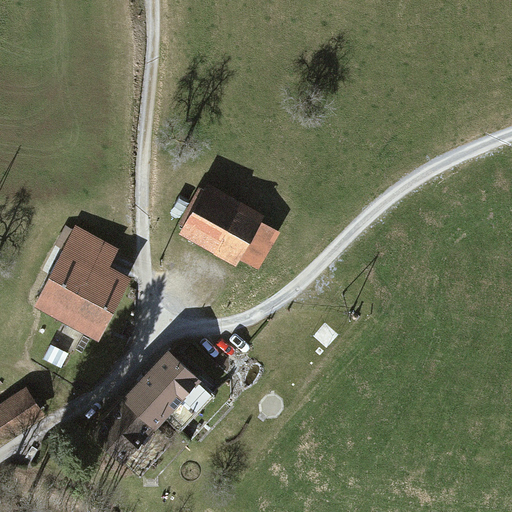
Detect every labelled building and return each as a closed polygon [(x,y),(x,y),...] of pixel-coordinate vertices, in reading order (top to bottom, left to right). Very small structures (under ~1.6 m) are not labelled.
[(212,181),(181,233),(241,268),(245,261),(262,271),(285,232),(269,222),(272,216),(212,181)] [(80,227),(36,305),(102,342),(137,280),(111,266),(121,250),(80,227)] [(67,352),(49,344),(41,362),(59,370),(67,352)] [(170,349),(94,431),(129,464),(206,382),(170,349)] [(27,385),(0,400),(0,442),(45,416),(27,385)]
